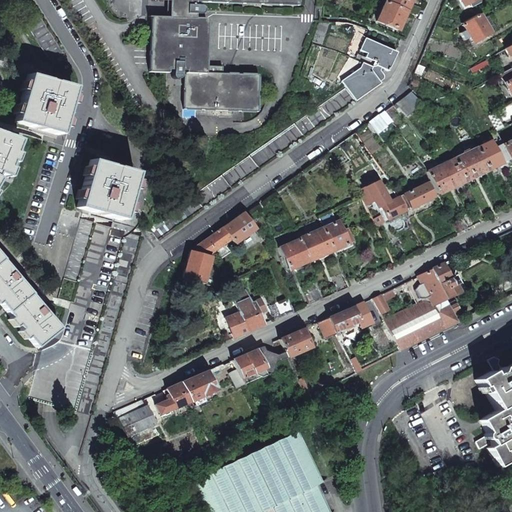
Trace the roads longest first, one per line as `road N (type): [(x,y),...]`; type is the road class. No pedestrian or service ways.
road 1 (residential): [(433,0),(391,88),(161,255),(142,277),(106,404)]
road 2 (residential): [(511,219),(106,404)]
road 3 (tertiary): [(511,323),(385,392),(372,415),(369,511)]
road 4 (residential): [(41,0),(88,79),(44,241)]
road 5 (unknown): [(87,475),(54,421),(98,259)]
road 6 (tertiary): [(73,511),(0,413)]
